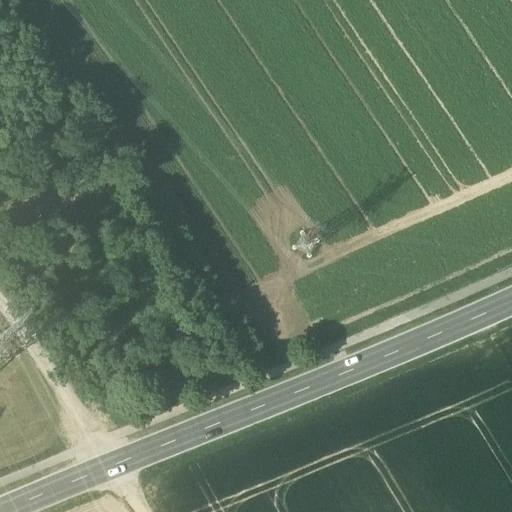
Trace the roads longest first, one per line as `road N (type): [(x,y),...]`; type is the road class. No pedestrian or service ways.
road 1 (tertiary): [(5,511),(511,301)]
road 2 (track): [(139,511),(0,300)]
